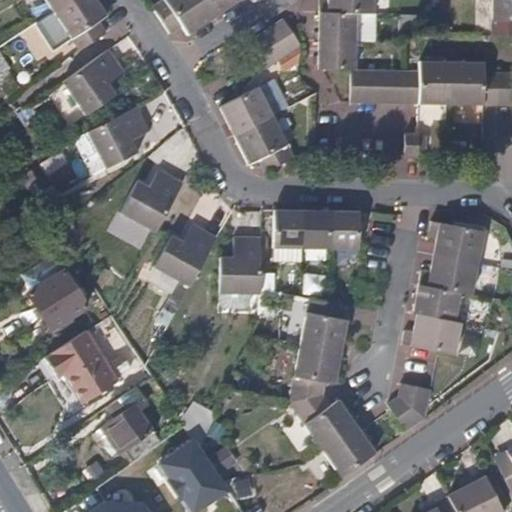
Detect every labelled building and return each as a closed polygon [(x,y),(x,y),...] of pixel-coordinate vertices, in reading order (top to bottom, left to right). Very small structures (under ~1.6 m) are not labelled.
[(70,0),(42,0),(51,13),(70,0)] [(105,35),(97,23),(104,17),(93,0),(70,0),(51,13),(77,54),(105,35)] [(214,19),(201,0),(165,0),(151,10),(169,36),(180,29),(186,38),(214,19)] [(239,1),(238,0),(201,0),(214,19),(239,1)] [(372,15),(372,0),(316,0),(316,15),(357,15),(372,15)] [(511,0),(488,0),(488,37),(511,37),(511,0)] [(357,44),(357,15),(316,15),(316,43),(357,44)] [(299,46),(282,20),(270,28),(288,54),(299,46)] [(288,54),(270,28),(258,36),(276,62),(288,54)] [(276,62),(258,36),(247,44),(264,71),(276,62)] [(357,72),(357,44),(316,43),(316,66),(319,70),(324,72),(332,72),(348,72),(357,72)] [(103,86),(120,74),(106,52),(59,84),(81,116),(110,97),(103,86)] [(449,106),(450,64),(444,64),(418,64),(419,74),(417,106),(449,106)] [(482,107),(484,74),(484,65),(450,64),(449,106),(482,107)] [(361,105),(362,73),(357,72),(348,72),(347,105),(361,105)] [(374,105),(376,72),(362,73),(361,105),(374,105)] [(389,106),(390,73),(376,72),(374,105),(389,106)] [(404,106),(403,73),(390,73),(389,106),(404,106)] [(417,106),(419,74),(403,73),(404,106),(417,106)] [(497,107),(497,75),(484,74),(482,107),(497,107)] [(511,107),(511,75),(497,75),(497,107),(511,107)] [(270,117),(255,89),(235,99),(216,109),(231,138),(270,117)] [(133,142),(148,134),(135,108),(86,134),(104,171),(138,153),(133,142)] [(292,159),(270,117),(231,138),(247,167),(257,162),(264,173),(292,159)] [(417,161),(417,135),(403,136),(403,161),(417,161)] [(152,237),(180,186),(154,172),(145,188),(133,181),(114,216),(152,237)] [(299,251),(300,212),(276,213),(271,217),(271,250),(299,251)] [(328,251),(329,213),(300,212),(299,251),(328,251)] [(358,251),(358,222),(353,214),(329,213),(328,251),(358,251)] [(477,265),(483,234),(450,227),(428,223),(424,239),(433,241),(431,255),(477,265)] [(187,290),(206,254),(214,240),(189,226),(180,245),(167,238),(150,269),(187,290)] [(366,252),(388,257),(393,234),(372,229),(366,252)] [(258,290),(259,239),(231,238),(231,257),(217,257),(217,295),(258,295),(258,290)] [(88,309),(54,254),(21,274),(33,294),(29,296),(51,331),(88,309)] [(471,297),(477,265),(431,255),(427,273),(419,272),(416,286),(458,295),(471,297)] [(306,273),(305,291),(324,293),(326,274),(306,273)] [(452,323),(458,295),(416,286),(410,315),(414,317),(452,323)] [(344,331),(345,322),(336,320),(339,306),(328,304),(306,300),(297,347),(339,355),(341,344),(344,331)] [(169,329),(176,312),(163,307),(157,324),(169,329)] [(452,358),(458,325),(452,323),(414,317),(410,333),(402,332),(399,348),(407,350),(435,355),(452,358)] [(117,376),(88,329),(63,345),(47,355),(56,371),(61,369),(79,399),(117,376)] [(333,387),(339,355),(297,347),(286,404),(321,398),(324,386),(333,387)] [(56,371),(47,355),(40,359),(50,375),(56,371)] [(424,422),(429,390),(399,385),(396,399),(424,422)] [(152,432),(138,410),(145,404),(135,387),(112,403),(118,413),(101,424),(121,453),(124,452),(131,461),(159,441),(152,432)] [(355,429),(336,401),(327,407),(321,398),(286,404),(321,452),(355,429)] [(194,399),(181,424),(202,435),(215,411),(194,399)] [(416,428),(424,422),(396,399),(385,407),(405,435),(416,428)] [(375,456),(355,429),(321,452),(341,480),(375,456)] [(190,511),(195,511),(228,491),(194,439),(159,462),(190,511)] [(228,445),(213,456),(225,472),(240,461),(228,445)] [(93,485),(108,476),(99,460),(84,469),(93,485)] [(500,511),(501,511),(480,472),(462,481),(464,486),(444,496),(452,511),(500,511)] [(255,495),(252,477),(235,480),(238,498),(255,495)] [(452,511),(444,496),(431,503),(434,510),(429,511),(452,511)] [(149,511),(143,503),(103,501),(86,511),(149,511)] [(429,511),(434,510),(431,503),(417,509),(418,511),(429,511)]
